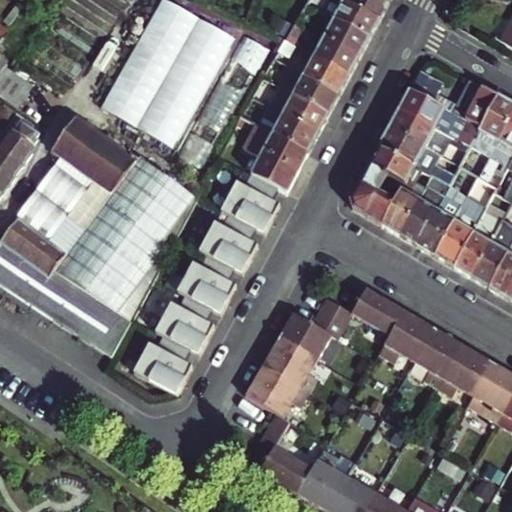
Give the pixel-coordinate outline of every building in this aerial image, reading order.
[(41,0),(31,0),(21,13),(33,22),(47,4),(41,0)] [(369,38),(378,21),(347,3),(341,0),(318,0),(315,8),(316,9),(334,19),(369,38)] [(349,0),(347,3),(378,21),(389,0),(349,0)] [(176,149),(230,36),(156,1),(102,114),(176,149)] [(296,24),(305,29),(316,9),(315,8),(307,4),(296,24)] [(0,73),(37,25),(33,22),(21,13),(0,41),(0,73)] [(511,17),(500,39),(511,44),(511,17)] [(334,19),(323,39),(358,59),(369,38),(334,19)] [(285,42),(295,48),(305,29),(296,24),(285,42)] [(241,37),(179,163),(200,174),(262,47),(241,37)] [(323,39),(313,57),(349,76),(358,59),(323,39)] [(288,55),(283,64),(286,66),(289,68),(294,59),(288,55)] [(303,76),(302,76),(338,96),(349,76),(313,57),(303,76)] [(328,116),(338,96),(302,76),(303,76),(289,68),(286,66),(274,86),(292,96),(328,116)] [(5,69),(0,76),(0,94),(17,107),(31,88),(5,69)] [(419,72),(398,109),(432,129),(433,128),(441,132),(451,115),(449,113),(430,103),(432,98),(440,84),(419,72)] [(252,98),(261,102),(270,84),(263,80),(252,98)] [(488,156),(511,111),(511,105),(467,80),(451,108),(449,113),(451,115),(463,121),(477,129),(468,145),(488,156)] [(292,96),(282,114),(318,133),(328,116),(292,96)] [(432,98),(430,103),(449,113),(451,108),(432,98)] [(432,129),(398,109),(388,127),(423,147),(432,129)] [(511,111),(488,156),(499,162),(501,158),(509,162),(511,156),(511,111)] [(282,114),(271,133),(308,153),(318,133),(282,114)] [(82,233),(134,163),(75,118),(51,151),(60,158),(93,183),(65,221),(82,233)] [(477,129),(463,121),(453,139),(468,145),(477,129)] [(0,198),(33,155),(32,148),(39,133),(23,122),(14,135),(11,133),(0,147),(0,198)] [(246,145),(262,153),(297,173),(308,153),(271,133),(257,126),(246,145)] [(388,127),(377,147),(412,166),(423,147),(388,127)] [(412,166),(377,147),(367,166),(386,177),(396,182),(402,185),(405,179),(412,166)] [(423,172),(433,153),(423,147),(412,166),(423,172)] [(250,175),(263,182),(279,190),(286,194),(297,173),(262,153),(250,175)] [(511,202),(511,200),(511,156),(509,162),(503,173),(511,177),(511,178),(501,197),(511,202)] [(14,220),(64,257),(48,277),(124,335),(132,320),(196,201),(138,158),(134,163),(82,233),(65,221),(93,183),(60,158),(14,220)] [(431,166),(427,174),(429,176),(443,183),(447,185),(457,166),(444,159),(438,169),(431,166)] [(350,207),(380,225),(391,204),(376,195),(386,177),(367,166),(348,199),(350,207)] [(243,187),(236,183),(220,212),(263,236),(276,212),(279,207),(271,203),(279,190),(263,182),(250,175),(243,187)] [(402,185),(396,182),(392,189),(398,192),(399,190),(402,185)] [(416,190),(420,192),(424,185),(420,182),(416,190)] [(466,196),(461,206),(434,256),(452,267),(477,222),(488,200),(493,192),(495,188),(485,182),(474,201),(466,196)] [(416,199),(397,235),(415,245),(442,195),(445,190),(440,188),(438,192),(424,185),(420,192),(416,199)] [(398,192),(391,204),(380,225),(397,235),(416,199),(399,190),(398,192)] [(493,192),(488,200),(507,210),(511,202),(501,197),(493,192)] [(461,206),(442,195),(415,245),(434,256),(461,206)] [(256,232),(228,216),(222,227),(214,223),(198,252),(206,256),(234,272),(242,276),(258,247),(250,242),(256,232)] [(64,257),(14,220),(0,238),(0,242),(0,286),(108,366),(124,335),(48,277),(64,257)] [(470,277),(498,227),(486,220),(483,225),(477,222),(452,267),(470,277)] [(511,230),(500,223),(498,227),(470,277),(487,287),(511,241),(511,230)] [(511,241),(487,287),(504,297),(511,283),(511,241)] [(228,282),(234,272),(206,256),(199,269),(191,265),(177,291),(213,311),(220,315),(236,287),(228,282)] [(207,322),(213,311),(184,295),(177,309),(170,305),(155,332),(162,336),(191,351),(199,356),(215,327),(207,322)] [(379,302),(370,316),(339,299),(328,320),(358,336),(383,352),(402,315),(379,302)] [(276,339),(313,361),(327,338),(336,343),(344,329),(328,320),(316,313),(308,327),(289,316),(276,339)] [(383,352),(404,316),(402,315),(383,352)] [(400,359),(414,367),(433,333),(404,316),(383,352),(379,359),(395,368),(400,359)] [(422,384),(438,392),(462,350),(433,333),(414,367),(427,375),(422,384)] [(184,364),(191,351),(162,336),(155,349),(148,346),(133,374),(177,398),(192,369),(184,364)] [(313,361),(276,339),(262,367),(306,394),(314,381),(305,376),(313,361)] [(462,350),(438,392),(452,401),(457,391),(473,401),(493,367),(462,350)] [(246,396),(268,410),(278,415),(280,416),(288,403),(298,408),(306,394),(262,367),(246,396)] [(497,427),(511,402),(511,378),(493,367),(473,401),(468,410),(497,427)] [(511,402),(497,427),(511,435),(511,433),(511,402)] [(278,415),(262,444),(276,452),(262,475),(300,497),(314,472),(278,452),(294,424),(280,416),(278,415)] [(325,454),(314,472),(300,497),(324,511),(330,511),(348,481),(332,471),(337,462),(325,454)] [(348,481),(330,511),(368,511),(377,498),(348,481)] [(400,511),(377,498),(368,511),(400,511)]
